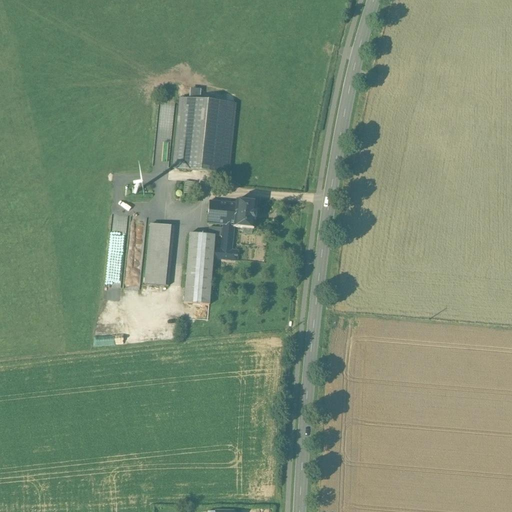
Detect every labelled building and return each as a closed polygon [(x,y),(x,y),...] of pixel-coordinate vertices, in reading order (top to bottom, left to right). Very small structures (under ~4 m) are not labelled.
[(200,91),(190,90),(189,100),(199,101),(200,91)] [(189,100),(180,99),(173,169),(227,175),(234,105),(199,101),(189,100)] [(195,184),(186,182),(184,194),(193,195),(195,184)] [(247,204),(235,203),(235,206),(233,227),(233,229),(253,231),(256,205),(253,205),(253,199),(247,199),(247,204)] [(235,206),(209,204),(207,225),(223,226),(233,227),(235,206)] [(174,227),(151,225),(145,285),(168,287),(174,227)] [(233,227),(223,226),(222,229),(221,238),(220,251),(231,252),(233,229),(233,227)] [(222,229),(209,228),(209,236),(214,237),(221,238),(222,229)] [(209,236),(189,234),(183,305),(208,307),(212,260),(213,250),(214,237),(209,236)] [(220,251),(213,250),(212,260),(237,262),(238,252),(231,252),(220,251)] [(133,341),(133,331),(94,333),(95,343),(133,341)]
